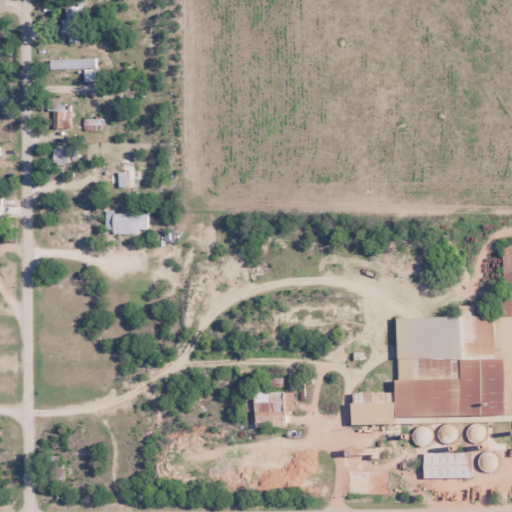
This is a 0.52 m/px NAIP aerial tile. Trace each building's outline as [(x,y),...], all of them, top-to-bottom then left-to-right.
[(95,59),(49,59),(49,68),(95,68),(95,59)] [(134,160),(124,160),(124,193),(134,193),(134,160)] [(148,213),(106,213),(106,232),(148,232),(148,213)] [(511,242),(502,243),(503,300),(487,300),(487,315),(470,315),(470,329),(458,329),(459,357),(396,358),(397,416),(494,414),(495,421),(511,420),(511,242)] [(253,391),(253,427),(285,427),(285,410),(291,410),(291,391),(253,391)]
